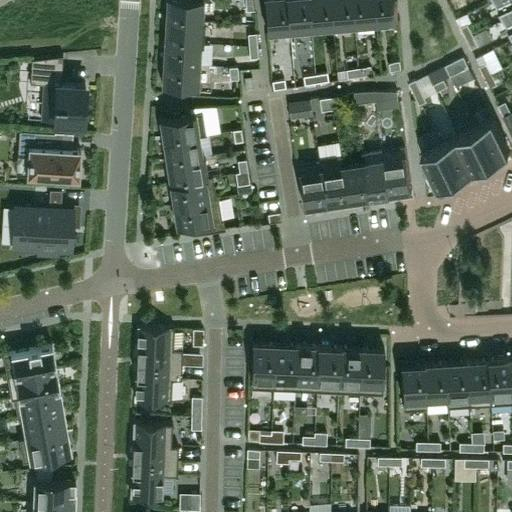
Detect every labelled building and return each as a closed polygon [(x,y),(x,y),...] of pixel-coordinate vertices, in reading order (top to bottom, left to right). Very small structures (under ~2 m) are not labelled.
[(166,0),(165,18),(168,18),(168,17),(201,19),(201,18),(202,0),(166,0)] [(244,0),(246,9),(254,8),(253,0),(244,0)] [(289,28),(286,0),(263,0),(266,30),(289,28)] [(286,0),(289,28),(311,26),(308,0),(286,0)] [(308,0),(311,26),(332,24),(330,0),(308,0)] [(330,0),(332,24),(354,22),(351,0),(330,0)] [(351,0),(354,22),(375,21),(373,0),(351,0)] [(373,0),(375,21),(398,19),(396,0),(373,0)] [(511,0),(503,0),(510,14),(511,13),(511,0)] [(204,19),(201,18),(201,19),(168,17),(168,18),(165,18),(164,38),(167,38),(167,39),(200,41),(200,42),(203,42),(204,19)] [(466,36),(473,33),(468,22),(461,26),(466,36)] [(248,32),(249,44),(256,43),(255,31),(248,32)] [(478,44),(473,33),(466,36),(471,47),(478,44)] [(163,60),(199,62),(200,42),(200,41),(167,39),(167,38),(164,38),(163,60)] [(258,55),(256,43),(249,44),(250,56),(258,55)] [(61,81),(62,53),(31,57),(30,81),(43,81),(41,118),(83,120),(85,82),(61,81)] [(389,69),(401,67),(400,59),(388,61),(389,69)] [(197,85),(199,62),(163,60),(161,83),(197,85)] [(458,71),(452,60),(445,63),(450,74),(458,71)] [(485,75),(492,71),(487,61),(479,64),(485,75)] [(358,66),(359,74),(371,72),(370,64),(358,66)] [(230,78),(238,77),(237,65),(229,65),(230,78)] [(359,74),(358,66),(346,68),(347,76),(359,74)] [(315,72),(316,80),(328,78),(327,70),(315,72)] [(498,82),(492,71),(485,75),(490,86),(498,82)] [(316,80),(315,72),(303,74),(304,82),(316,80)] [(285,85),(284,77),(272,79),(273,87),(285,85)] [(414,92),(421,88),(416,77),(409,81),(414,92)] [(436,90),(447,84),(444,77),(433,82),(436,90)] [(353,89),(352,89),(354,101),(375,98),(374,88),(372,88),(353,89)] [(397,89),(374,88),(375,98),(398,95),(397,89)] [(427,99),(421,88),(414,92),(419,103),(427,99)] [(343,93),(331,95),(332,103),(344,101),(343,93)] [(333,107),(332,103),(331,95),(319,97),(321,109),(333,107)] [(290,113),(311,110),(309,97),(288,100),(290,113)] [(506,118),(511,115),(511,103),(510,98),(499,103),(506,118)] [(166,105),(167,115),(159,116),(163,139),(198,133),(199,134),(206,133),(202,110),(202,108),(191,110),(190,107),(190,105),(166,105)] [(493,115),(475,124),(492,158),(510,150),(493,115)] [(458,132),(474,167),(492,158),(475,124),(458,132)] [(234,140),(242,139),(240,127),(232,128),(234,140)] [(27,174),(78,177),(80,147),(53,145),(54,131),(19,129),(18,153),(28,153),(27,174)] [(440,141),(456,176),(474,167),(458,132),(440,141)] [(163,139),(166,160),(204,154),(204,153),(202,154),(199,134),(198,133),(163,139)] [(456,176),(440,141),(420,151),(423,173),(431,169),(439,184),(456,176)] [(383,146),(390,191),(412,188),(405,143),(383,146)] [(362,150),(369,195),(390,191),(383,146),(362,150)] [(340,153),(347,198),(369,195),(362,150),(360,150),(362,159),(343,162),(341,153),(340,153)] [(319,157),(326,202),(347,198),(340,153),(319,157)] [(169,181),(208,175),(204,154),(166,160),(169,160),(172,180),(169,181)] [(239,170),(247,169),(245,157),(237,158),(239,170)] [(326,202),(319,157),(296,160),(304,205),(326,202)] [(247,169),(239,170),(235,171),(237,183),(249,181),(247,169)] [(169,181),(173,203),(217,196),(217,195),(215,195),(212,175),(208,175),(169,181)] [(70,208),(60,207),(61,188),(50,187),(48,206),(17,205),(15,243),(37,244),(37,249),(58,250),(58,245),(68,245),(70,208)] [(217,196),(173,203),(176,225),(196,222),(198,230),(196,231),(196,232),(225,228),(225,227),(224,226),(222,226),(217,196)] [(267,212),(269,221),(281,219),(280,210),(267,212)] [(138,325),(136,360),(181,362),(182,347),(173,347),(174,325),(155,324),(155,322),(152,322),(152,324),(138,323),(138,325)] [(193,327),(192,343),(202,343),(203,327),(193,327)] [(273,387),(275,341),(252,340),(250,386),(273,387)] [(295,388),(297,342),(275,341),(273,387),(295,388)] [(316,388),(318,343),(297,342),(295,388),(316,388)] [(56,365),(52,343),(3,351),(7,373),(56,365)] [(338,389),(340,344),(318,343),(316,388),(338,389)] [(359,390),(361,345),(340,344),(338,389),(359,390)] [(382,391),(384,346),(361,345),(359,390),(382,391)] [(511,391),(511,392),(509,356),(488,357),(490,393),(489,393),(489,403),(511,401),(511,391)] [(468,394),(469,394),(489,393),(490,393),(488,357),(466,358),(468,394)] [(468,394),(466,358),(445,360),(447,396),(446,396),(446,405),(470,404),(469,394),(468,394)] [(180,377),(181,362),(136,360),(134,397),(148,398),(148,400),(152,400),(152,398),(170,399),(171,377),(180,377)] [(425,397),(426,397),(446,396),(447,396),(445,360),(423,361),(425,397)] [(425,397),(423,361),(400,362),(403,408),(427,407),(426,397),(425,397)] [(14,395),(59,387),(60,387),(56,365),(7,373),(11,396),(13,395),(14,395)] [(17,415),(62,407),(59,387),(14,395),(17,415)] [(191,395),(191,411),(201,411),(201,395),(191,395)] [(19,437),(66,429),(62,407),(17,415),(18,416),(22,416),(26,435),(19,436),(19,437)] [(201,427),(201,411),(191,411),(191,427),(201,427)] [(133,419),(132,456),(177,458),(178,443),(171,443),(172,421),(151,420),(151,418),(147,418),(147,420),(133,419)] [(70,451),(66,429),(19,437),(23,459),(35,457),(35,466),(52,467),(53,454),(70,451)] [(270,440),(271,432),(259,431),(258,439),(270,440)] [(283,441),(283,433),(271,432),(270,440),(283,441)] [(314,442),(314,434),(302,433),(301,441),(314,442)] [(326,443),(326,435),(314,434),(314,442),(326,443)] [(357,444),(357,436),(345,435),(344,443),(357,444)] [(369,444),(369,436),(357,436),(357,444),(369,444)] [(427,448),(428,440),(415,439),(415,448),(427,448)] [(440,448),(440,440),(428,440),(427,448),(440,448)] [(471,449),(471,441),(459,440),(459,448),(471,449)] [(483,449),(483,441),(471,441),(471,449),(483,449)] [(511,449),(511,441),(502,442),(502,450),(511,449)] [(246,455),(259,456),(259,448),(247,447),(246,455)] [(288,460),(288,457),(288,448),(276,448),(276,460),(288,460)] [(300,449),(288,448),(288,457),(300,457),(300,449)] [(319,458),(331,459),(331,450),(319,450),(319,458)] [(343,451),(331,450),(331,459),(343,459),(343,451)] [(389,463),(389,454),(377,454),(377,463),(389,463)] [(389,454),(389,463),(401,463),(401,455),(389,454)] [(432,464),(432,455),(420,455),(420,463),(432,464)] [(432,455),(432,464),(444,464),(444,456),(432,455)] [(176,473),(177,458),(132,456),(130,493),(144,494),(144,496),(148,496),(148,494),(161,495),(162,473),(176,473)] [(475,465),(476,456),(464,456),(463,464),(475,465)] [(476,456),(475,465),(487,465),(488,457),(476,456)] [(74,500),(75,478),(52,477),(52,467),(35,466),(34,476),(33,499),(74,500)] [(189,491),(189,507),(199,507),(199,491),(189,491)] [(73,511),(74,500),(33,499),(32,511),(73,511)]
